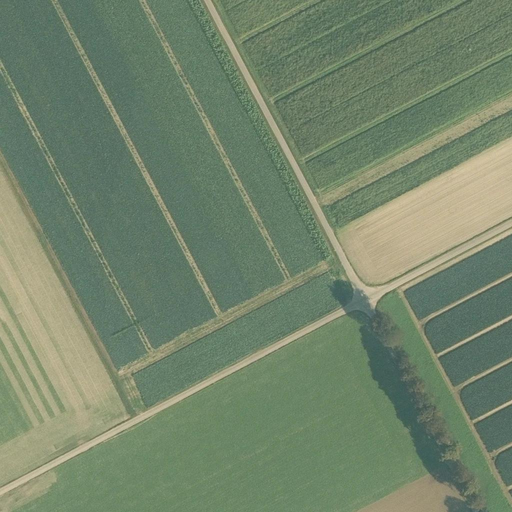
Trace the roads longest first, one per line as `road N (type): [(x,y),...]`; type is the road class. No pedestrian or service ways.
road 1 (track): [(0,492),(511,223)]
road 2 (track): [(207,0),(364,300)]
road 3 (track): [(475,511),(364,300)]
